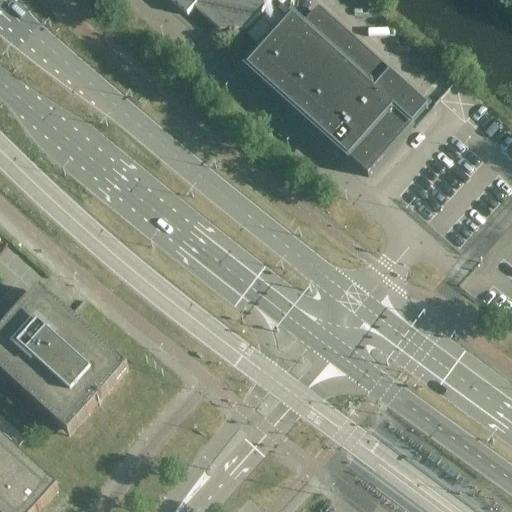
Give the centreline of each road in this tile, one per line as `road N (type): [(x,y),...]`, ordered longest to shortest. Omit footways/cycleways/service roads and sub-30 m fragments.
road 1 (secondary): [(362,306),(0,7)]
road 2 (unclassified): [(362,306),(418,239),(150,0)]
road 3 (secondary): [(0,82),(327,348)]
road 4 (secondary): [(327,348),(511,483)]
road 5 (unclassified): [(190,511),(327,348)]
road 6 (secondary): [(511,415),(362,306)]
